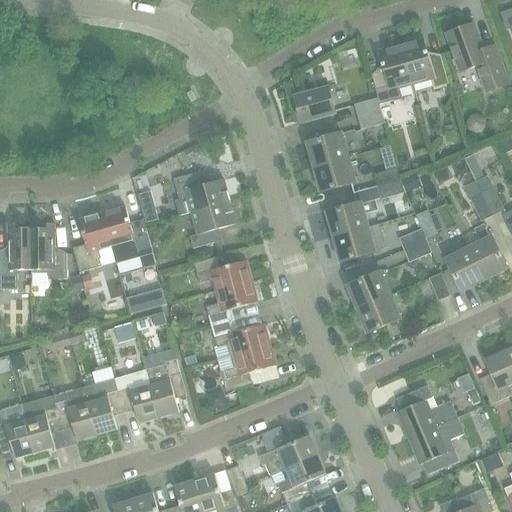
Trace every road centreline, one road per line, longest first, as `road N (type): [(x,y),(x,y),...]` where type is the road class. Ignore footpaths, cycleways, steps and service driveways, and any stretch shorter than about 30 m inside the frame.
road 1 (residential): [(0,500),(335,381)]
road 2 (residential): [(335,381),(291,270),(243,89)]
road 3 (residential): [(0,187),(91,184),(243,89)]
road 4 (residential): [(447,0),(338,27),(243,89)]
road 5 (residential): [(335,381),(511,298)]
road 6 (residential): [(178,19),(37,0)]
road 7 (residential): [(391,511),(335,381)]
